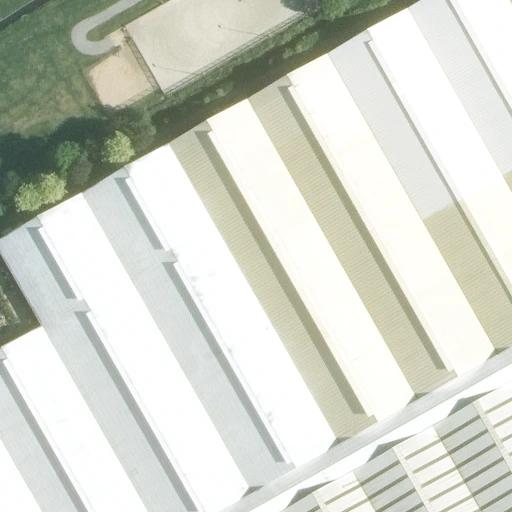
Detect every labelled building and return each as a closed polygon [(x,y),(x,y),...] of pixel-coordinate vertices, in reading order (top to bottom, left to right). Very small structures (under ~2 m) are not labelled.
[(511,7),(508,0),(424,0),(170,144),(342,444),(417,402),(511,347),(511,7)] [(145,511),(221,511),(257,492),(342,444),(170,144),(0,239),(0,255),(40,327),(145,511)] [(145,511),(40,327),(0,349),(0,511),(145,511)] [(511,511),(511,347),(417,402),(479,511),(511,511)] [(268,511),(479,511),(417,402),(342,444),(257,492),(268,511)] [(268,511),(257,492),(221,511),(268,511)]
